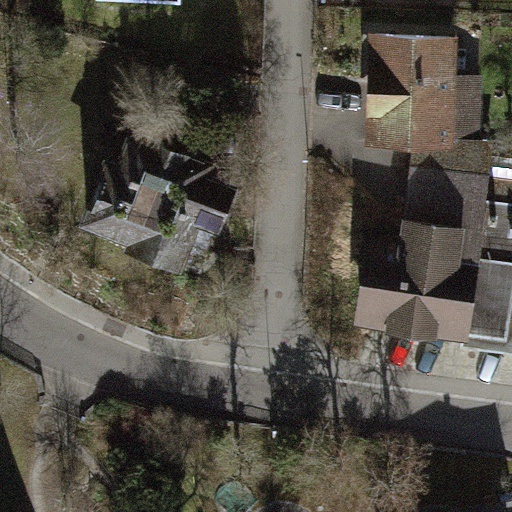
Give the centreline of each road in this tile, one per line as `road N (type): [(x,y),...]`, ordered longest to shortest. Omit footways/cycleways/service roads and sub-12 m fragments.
road 1 (residential): [(294,0),(284,400)]
road 2 (residential): [(0,312),(110,369),(284,400)]
road 3 (residential): [(284,400),(511,430)]
